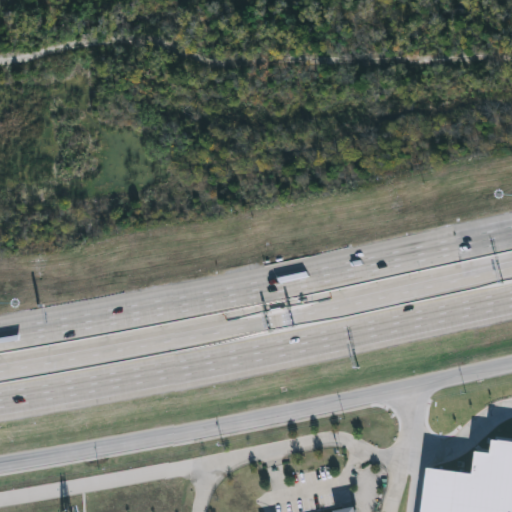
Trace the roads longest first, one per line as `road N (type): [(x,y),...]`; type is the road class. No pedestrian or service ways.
road 1 (motorway): [(511,232),(0,338)]
road 2 (motorway): [(0,401),(511,297)]
road 3 (motorway): [(511,268),(0,371)]
road 4 (secondary): [(0,467),(404,386)]
